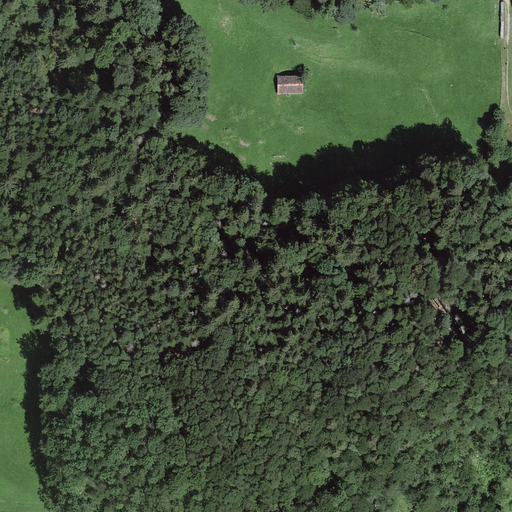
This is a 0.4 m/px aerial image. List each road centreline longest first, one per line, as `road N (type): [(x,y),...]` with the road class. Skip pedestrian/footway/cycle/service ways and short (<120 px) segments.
road 1 (track): [(0,199),(121,128),(129,23),(141,0)]
road 2 (track): [(20,186),(14,232),(24,265),(66,320),(79,389)]
